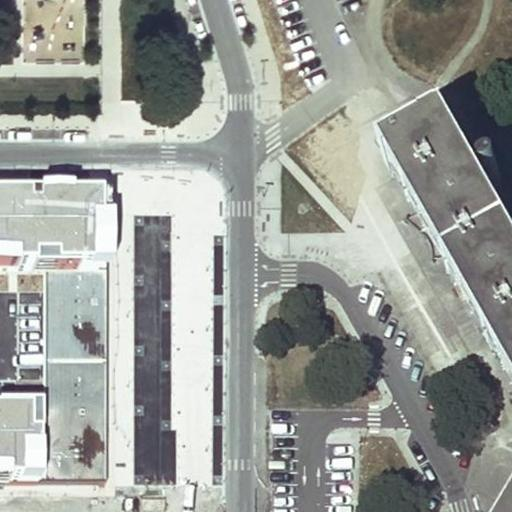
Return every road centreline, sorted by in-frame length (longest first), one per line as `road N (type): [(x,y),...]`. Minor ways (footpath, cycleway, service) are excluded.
road 1 (residential): [(457,511),(392,356),(340,289),(296,274),(237,274)]
road 2 (residential): [(240,154),(0,155)]
road 3 (residential): [(238,511),(237,274)]
road 4 (residential): [(214,0),(240,102),(240,154)]
road 5 (residential): [(237,274),(240,154)]
